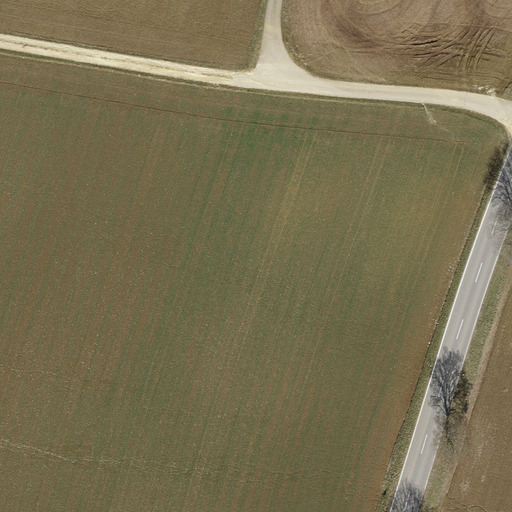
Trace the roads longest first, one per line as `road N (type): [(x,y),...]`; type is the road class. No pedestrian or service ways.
road 1 (tertiary): [(417,511),(511,215)]
road 2 (track): [(280,83),(192,75),(0,38)]
